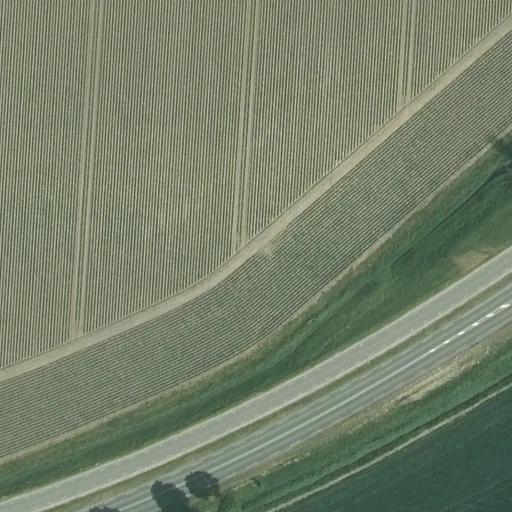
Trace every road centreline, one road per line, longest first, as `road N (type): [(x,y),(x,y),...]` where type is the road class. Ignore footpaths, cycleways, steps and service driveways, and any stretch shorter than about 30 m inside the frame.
road 1 (unclassified): [(511,259),(247,414),(6,511)]
road 2 (secondary): [(115,511),(264,445),(511,301)]
